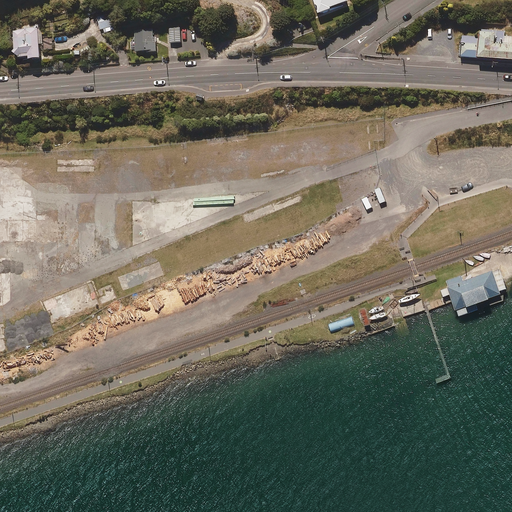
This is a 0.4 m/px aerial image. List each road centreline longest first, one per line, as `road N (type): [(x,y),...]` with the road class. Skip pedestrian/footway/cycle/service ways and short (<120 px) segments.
road 1 (trunk): [(316,71),(0,90)]
road 2 (trunk): [(511,80),(316,71)]
road 3 (residential): [(316,71),(414,0)]
